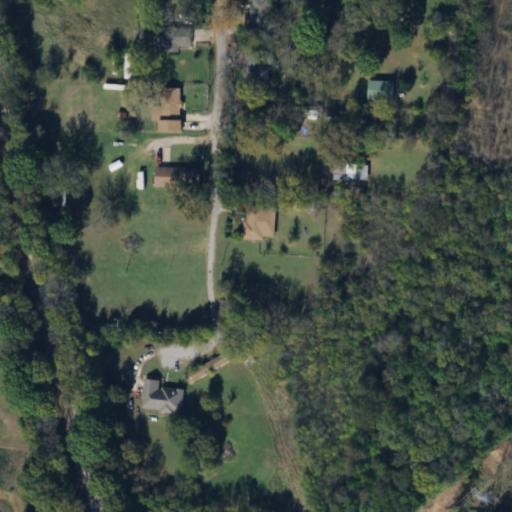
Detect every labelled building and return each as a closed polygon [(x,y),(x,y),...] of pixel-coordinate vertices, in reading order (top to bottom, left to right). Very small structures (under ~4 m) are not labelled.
[(249,0),(247,1),(251,21),(267,18),(262,0),(249,0)] [(141,48),(170,48),(170,49),(193,48),(192,27),(141,28),(141,48)] [(267,84),(267,53),(245,53),(245,84),(267,84)] [(394,81),(369,81),(369,100),(394,100),(394,81)] [(152,121),(160,121),(159,131),(182,132),(183,88),(160,88),(160,100),(152,100),(152,121)] [(336,179),(367,179),(367,162),(336,162),(336,179)] [(157,187),(193,187),(193,166),(157,166),(157,187)] [(276,239),(276,206),(245,206),(245,239),(276,239)] [(232,364),(228,355),(187,373),(190,382),(232,364)] [(161,380),(146,378),(142,410),(182,415),(185,390),(160,387),(161,380)]
